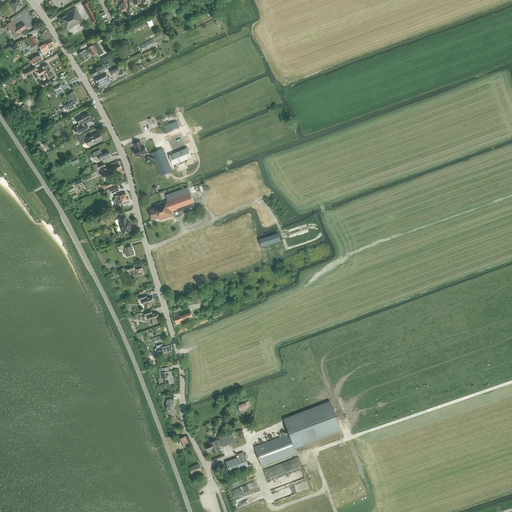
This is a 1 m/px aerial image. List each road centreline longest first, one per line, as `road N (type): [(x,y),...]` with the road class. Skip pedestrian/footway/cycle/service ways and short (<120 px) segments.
road 1 (tertiary): [(217,511),(184,424),(178,351),(118,143),(29,0)]
road 2 (unclassified): [(0,118),(117,321),(190,511)]
road 3 (track): [(511,383),(313,452),(326,488),(271,509),(249,445),(205,465)]
road 4 (track): [(511,194),(358,251),(178,351)]
road 5 (track): [(255,26),(97,102)]
